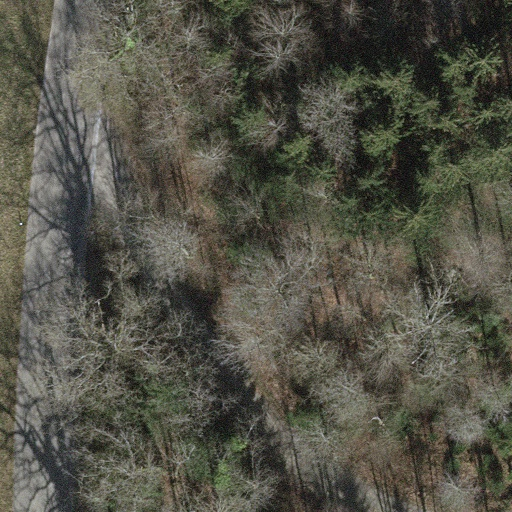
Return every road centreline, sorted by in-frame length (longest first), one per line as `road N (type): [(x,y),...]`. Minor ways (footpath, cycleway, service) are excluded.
road 1 (track): [(75,51),(110,172),(175,335),(260,434),(386,511)]
road 2 (tertiary): [(43,511),(53,217),(85,0)]
